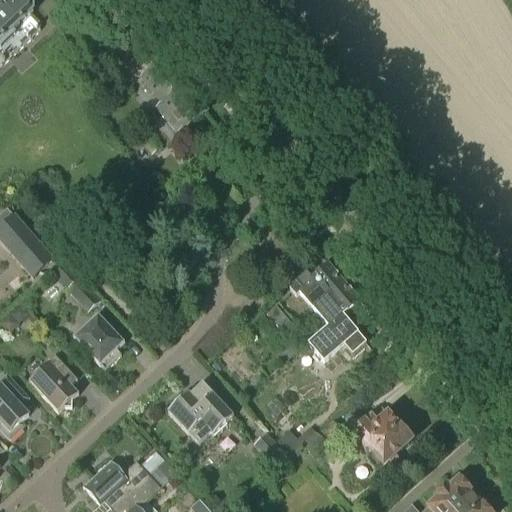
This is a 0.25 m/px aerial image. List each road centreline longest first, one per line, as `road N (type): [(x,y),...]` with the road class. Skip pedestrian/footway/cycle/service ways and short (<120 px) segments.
road 1 (residential): [(40,487),(213,323),(214,249),(306,161)]
road 2 (residential): [(511,401),(306,161)]
road 3 (residential): [(306,161),(169,0)]
